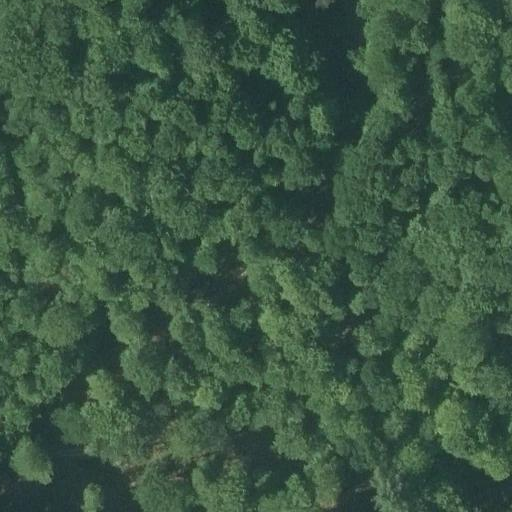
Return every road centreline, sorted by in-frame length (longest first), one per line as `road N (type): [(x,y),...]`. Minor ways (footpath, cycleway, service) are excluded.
road 1 (track): [(0,424),(313,205),(335,170),(340,0)]
road 2 (track): [(511,458),(325,427),(116,433),(0,458)]
